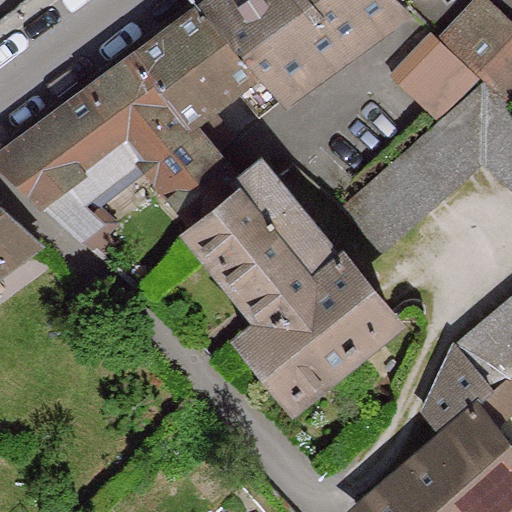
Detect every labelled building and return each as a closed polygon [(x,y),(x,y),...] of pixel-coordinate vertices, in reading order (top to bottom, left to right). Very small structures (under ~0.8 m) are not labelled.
[(217,0),(207,8),(285,98),(381,26),(410,3),(406,0),(217,0)] [(494,87),(511,69),(511,20),(493,2),(450,44),(482,75),(488,80),(494,87)] [(251,123),(285,98),(207,8),(141,57),(192,121),(223,98),(246,127),(251,123)] [(478,78),(439,38),(399,77),(438,116),(440,115),(477,81),(478,78)] [(0,160),(0,164),(43,203),(126,142),(139,158),(197,232),(201,229),(248,198),(250,195),(240,180),(216,150),(192,121),(141,57),(0,160)] [(511,104),(511,69),(494,87),(511,104)] [(445,433),(511,379),(511,378),(511,104),(494,87),(488,80),(350,205),(388,250),(489,162),(511,184),(511,302),(460,346),(455,350),(422,407),(445,433)] [(126,142),(43,203),(82,238),(99,221),(80,204),(139,158),(126,142)] [(248,198),(201,229),(271,319),(247,338),(296,397),(396,319),(396,317),(351,258),(347,261),(281,177),(266,160),(240,180),(250,195),(248,198)] [(0,266),(39,238),(7,209),(0,205),(0,266)] [(99,221),(82,238),(145,294),(161,276),(99,221)] [(511,378),(511,379),(445,433),(359,505),(365,511),(509,511),(511,511),(511,441),(498,424),(511,412),(511,378)]
